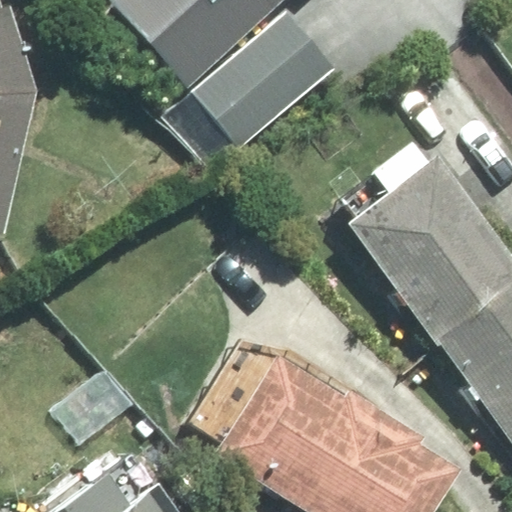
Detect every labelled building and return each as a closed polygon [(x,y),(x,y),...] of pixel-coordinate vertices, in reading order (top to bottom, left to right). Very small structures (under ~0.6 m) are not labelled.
[(161,0),(215,61),(284,0),(292,0),(296,4),(301,0),(161,0)] [(234,150),(323,74),(275,18),(186,94),(234,150)] [(0,173),(11,105),(0,73),(0,173)] [(367,204),(329,234),(511,470),(511,288),(400,144),(350,182),(367,204)] [(423,511),(446,474),(221,342),(162,444),(278,511),(423,511)] [(137,511),(105,471),(51,511),(137,511)]
